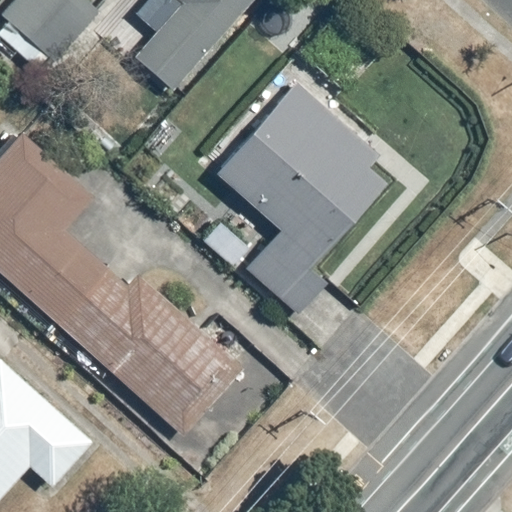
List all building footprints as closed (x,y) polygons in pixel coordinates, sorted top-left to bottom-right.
[(94,0),(17,0),(0,24),(0,39),(44,71),(94,0)] [(168,0),(169,0),(156,16),(205,55),(249,0),(168,0)] [(288,84),(208,174),(271,231),(258,246),(220,213),(198,239),(290,321),(323,284),(308,271),(393,176),(288,84)] [(0,279),(168,442),(185,424),(206,444),(230,420),(217,407),(251,372),(142,266),(125,284),(66,227),(90,202),(16,130),(0,146),(0,279)] [(0,493),(23,468),(46,490),(90,443),(0,360),(0,493)]
